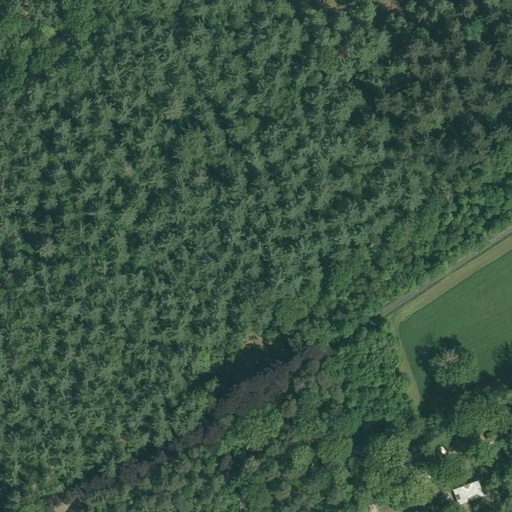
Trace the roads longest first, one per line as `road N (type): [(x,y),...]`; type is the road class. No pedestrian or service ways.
road 1 (track): [(511,230),(205,431),(86,494)]
road 2 (track): [(322,353),(371,490),(421,481)]
road 3 (track): [(114,0),(0,82)]
